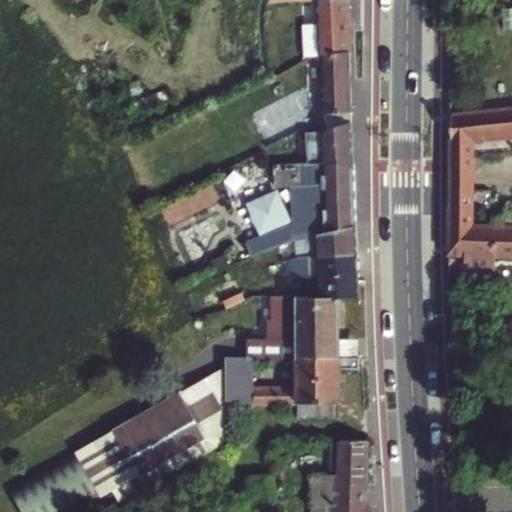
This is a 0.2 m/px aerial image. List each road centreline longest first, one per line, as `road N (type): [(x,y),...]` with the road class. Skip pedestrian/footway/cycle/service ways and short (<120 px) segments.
road 1 (primary): [(408,0),(407,267)]
road 2 (primary): [(419,505),(407,267)]
